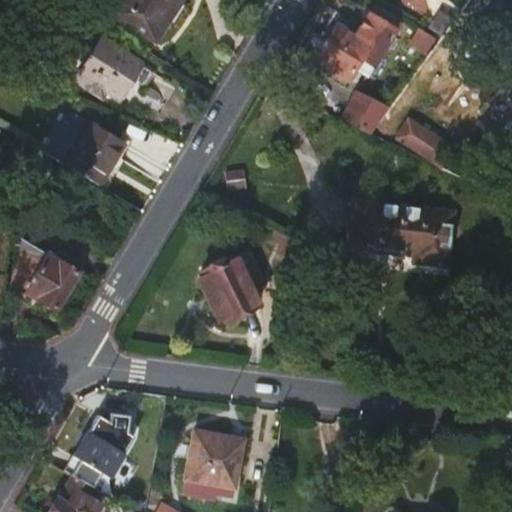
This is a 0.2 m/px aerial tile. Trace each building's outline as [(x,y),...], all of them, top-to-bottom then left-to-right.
[(116,0),(109,13),(156,41),(180,0),(116,0)] [(453,13),(440,6),(430,24),(441,30),(453,13)] [(336,26),(316,59),(347,79),(357,64),(366,69),(391,27),(367,11),(352,34),(336,26)] [(142,63),(100,38),(73,81),(89,90),(94,84),(119,98),(142,63)] [(386,106),(359,90),(344,114),(372,130),(386,106)] [(397,135),(441,164),(453,145),(409,116),(397,135)] [(92,122),(64,164),(98,185),(125,142),(92,122)] [(388,138),(393,129),(383,124),(379,133),(388,138)] [(446,261),(447,252),(452,206),(356,195),(350,244),(417,250),(416,258),(446,261)] [(50,256),(18,239),(7,287),(22,288),(22,291),(50,307),(78,260),(55,246),(50,256)] [(241,267),(236,257),(200,274),(224,320),(258,302),(254,293),(266,286),(253,261),(241,267)] [(511,328),(495,327),(494,334),(510,336),(511,328)] [(506,364),(510,336),(494,334),(490,363),(506,364)] [(106,413),(99,416),(97,415),(71,458),(78,462),(71,475),(72,476),(91,487),(92,488),(100,475),(110,481),(135,439),(128,435),(131,416),(106,413)] [(242,439),(193,431),(182,495),(211,501),(212,496),(232,499),(242,439)] [(78,462),(71,458),(64,471),(71,475),(78,462)] [(100,475),(92,488),(102,494),(110,481),(100,475)] [(86,495),(91,487),(72,476),(46,511),(95,511),(100,504),(86,495)]
